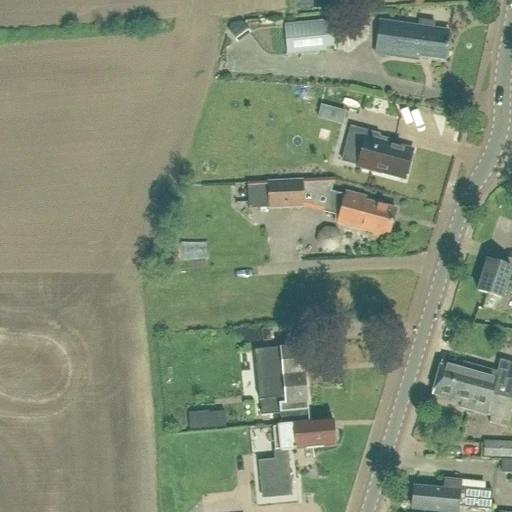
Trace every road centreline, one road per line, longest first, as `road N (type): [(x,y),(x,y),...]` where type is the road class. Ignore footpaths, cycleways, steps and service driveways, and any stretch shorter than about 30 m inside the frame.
road 1 (secondary): [(366,511),(466,193),(505,146)]
road 2 (secondary): [(505,146),(511,21)]
